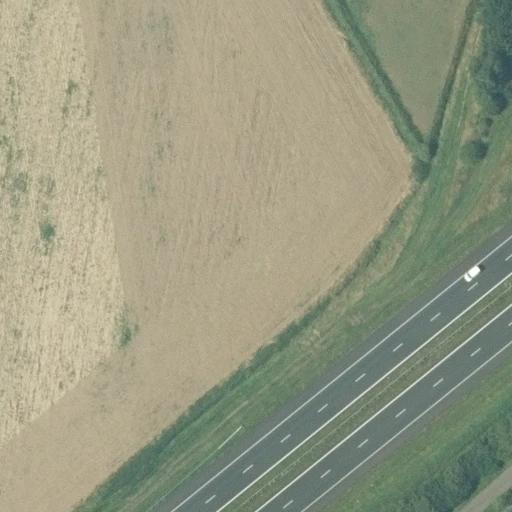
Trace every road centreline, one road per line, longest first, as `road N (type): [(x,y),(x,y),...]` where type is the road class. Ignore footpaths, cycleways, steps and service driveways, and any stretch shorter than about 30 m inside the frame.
road 1 (motorway): [(511,254),(196,511)]
road 2 (motorway): [(277,511),(511,322)]
